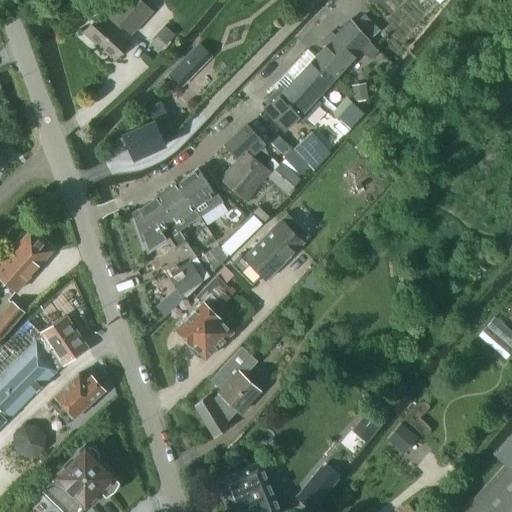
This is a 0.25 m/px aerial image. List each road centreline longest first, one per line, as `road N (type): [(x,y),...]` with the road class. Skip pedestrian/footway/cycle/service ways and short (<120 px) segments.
road 1 (residential): [(344,0),(186,166),(82,219)]
road 2 (unclassified): [(181,511),(82,219)]
road 3 (unclassified): [(82,219),(7,0)]
road 4 (unknown): [(117,321),(0,457)]
